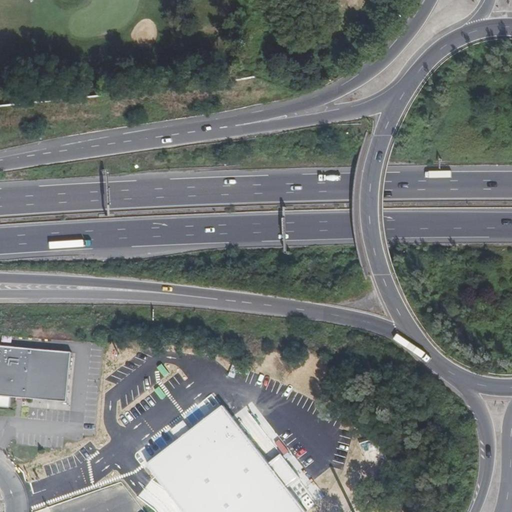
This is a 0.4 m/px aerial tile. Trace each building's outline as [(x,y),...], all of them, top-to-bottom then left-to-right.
[(133,32),(144,41),(154,31),(143,21),(133,32)] [(71,352),(0,345),(0,396),(16,398),(16,400),(23,401),(23,398),(66,402),(71,352)] [(141,375),(157,376),(157,360),(142,360),(141,375)] [(170,361),(167,375),(181,378),(184,364),(170,361)] [(227,375),(223,387),(235,391),(238,378),(227,375)] [(274,389),(262,399),(272,412),(284,402),(274,389)] [(362,445),(365,462),(378,460),(374,443),(362,445)] [(139,505),(143,511),(271,511),(293,496),(285,485),(267,499),(241,465),(234,464),(230,464),(220,462),(208,471),(199,458),(193,463),(139,505)]
